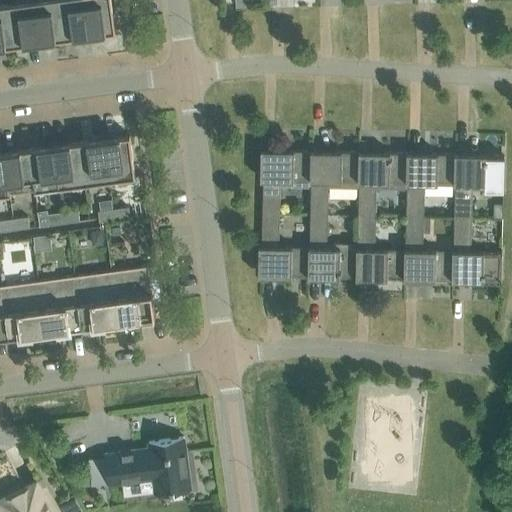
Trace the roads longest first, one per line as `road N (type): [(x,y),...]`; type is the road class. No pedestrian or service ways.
road 1 (residential): [(186,77),(267,66),(511,80)]
road 2 (residential): [(186,77),(227,360)]
road 3 (residential): [(227,360),(308,350),(489,366)]
road 4 (residential): [(0,391),(227,360)]
road 5 (residential): [(0,102),(186,77)]
road 6 (residential): [(227,360),(246,511)]
